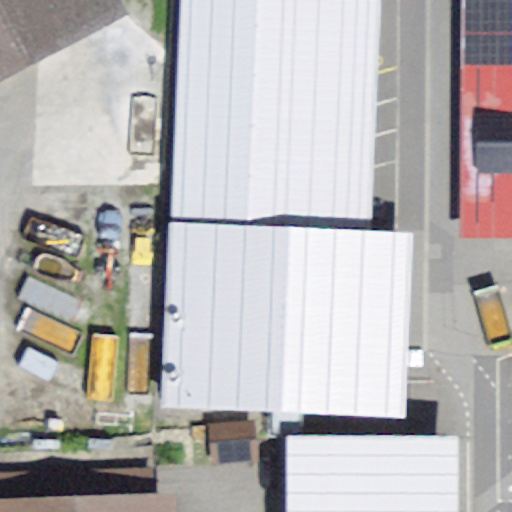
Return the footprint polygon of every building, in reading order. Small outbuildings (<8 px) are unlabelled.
[(0,0),(0,71),(118,10),(113,0),(0,0)] [(378,255),(332,253),(343,0),(211,0),(198,288),(168,287),(163,404),(251,408),(252,378),(372,383),(378,255)] [(511,0),(493,0),(493,62),(511,61),(511,0)] [(511,61),(493,62),(492,219),(511,219),(511,61)] [(432,511),(432,463),(307,463),(306,511),(432,511)] [(145,511),(144,477),(84,479),(84,499),(65,499),(64,480),(4,482),(4,511),(145,511)]
